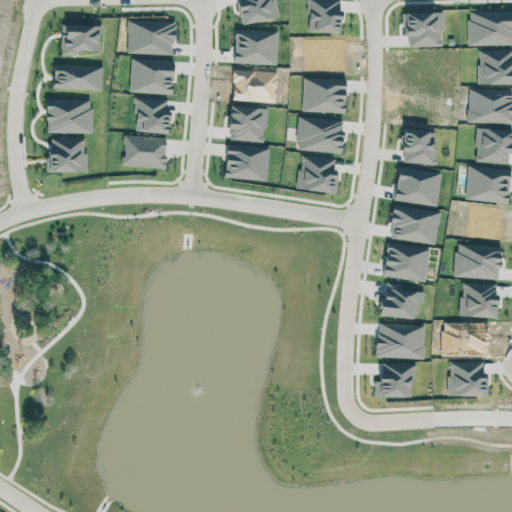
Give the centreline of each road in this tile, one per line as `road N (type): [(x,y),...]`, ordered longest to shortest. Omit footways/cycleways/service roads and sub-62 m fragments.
road 1 (residential): [(374,0),(373,122),(345,345),(351,410)]
road 2 (residential): [(359,221),(154,195),(85,198),(0,221)]
road 3 (residential): [(27,211),(15,118),(37,0)]
road 4 (residential): [(199,0),(205,38),(192,196)]
road 5 (residential): [(351,410),(376,423),(511,420)]
